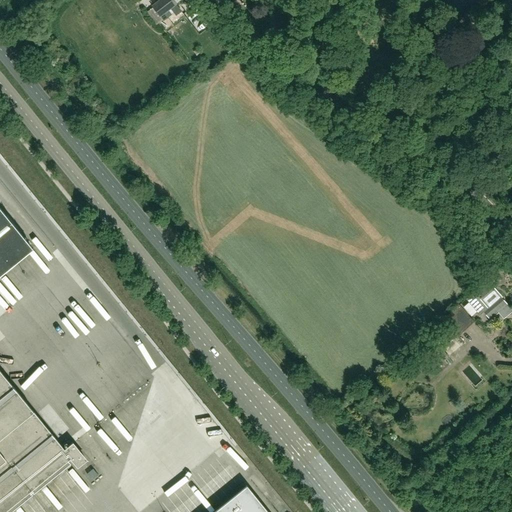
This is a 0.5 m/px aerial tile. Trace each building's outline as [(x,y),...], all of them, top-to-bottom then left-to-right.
[(159,0),(152,6),(153,7),(162,20),(163,20),(171,14),(168,10),(170,8),(176,4),(181,0),(159,0)] [(181,11),(176,4),(170,8),(176,15),(181,11)] [(162,20),(153,7),(146,12),(156,24),(162,20)] [(238,50),(216,23),(209,28),(213,33),(212,34),(230,56),(238,50)] [(0,511),(11,511),(73,462),(76,466),(85,459),(72,444),(71,443),(64,449),(0,371),(0,270),(30,246),(0,208),(0,511)] [(474,292),(466,299),(479,315),(483,312),(490,320),(498,313),(503,319),(511,311),(511,310),(507,305),(500,297),(487,281),(474,292)] [(459,305),(443,320),(457,336),(473,321),(469,317),(459,305)] [(448,357),(437,345),(424,356),(439,373),(449,364),(445,360),(448,357)] [(92,468),(86,473),(92,479),(98,474),(92,468)] [(267,511),(246,485),(213,511),(267,511)]
